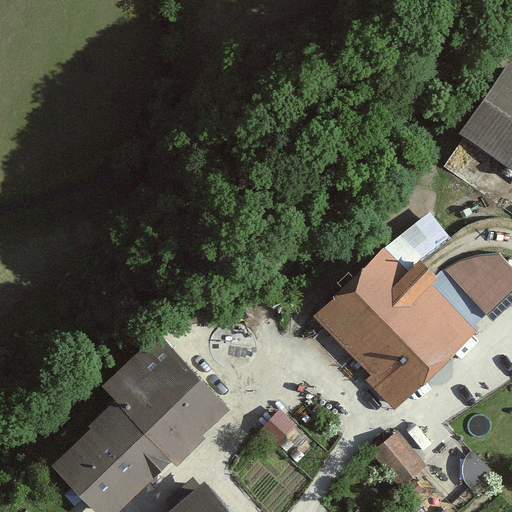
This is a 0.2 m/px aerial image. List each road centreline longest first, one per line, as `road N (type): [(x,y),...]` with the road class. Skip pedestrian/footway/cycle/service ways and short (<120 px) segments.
road 1 (track): [(302,511),(359,431),(343,397),(317,375),(291,374),(264,389),(206,467)]
road 2 (track): [(359,431),(407,414),(511,327)]
